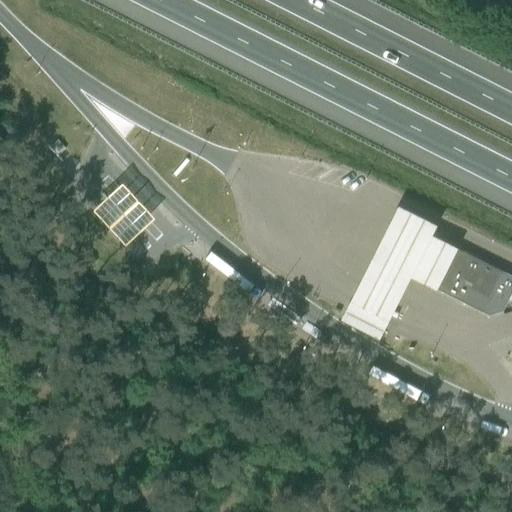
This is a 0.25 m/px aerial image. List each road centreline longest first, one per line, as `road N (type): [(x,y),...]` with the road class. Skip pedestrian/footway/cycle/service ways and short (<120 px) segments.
road 1 (motorway): [(158,0),(511,178)]
road 2 (motorway): [(511,110),(294,0)]
